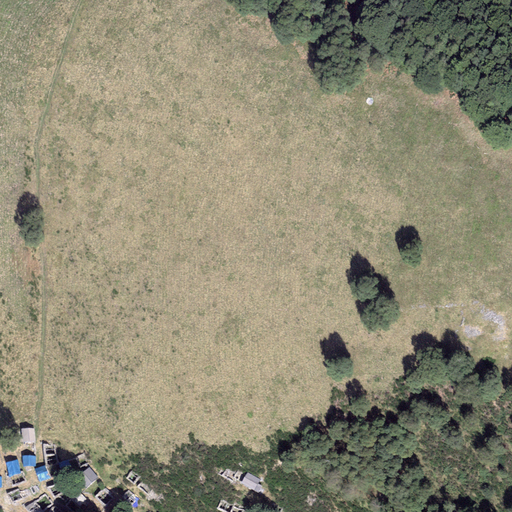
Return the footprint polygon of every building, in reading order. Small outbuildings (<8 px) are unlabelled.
[(33,430),(22,431),(23,442),(34,441),(33,430)] [(34,458),(23,458),(23,466),(34,466),(34,458)] [(17,463),(6,466),(9,475),(19,472),(17,463)] [(89,469),(77,480),(85,489),(97,478),(89,469)] [(247,475),(242,484),(254,490),(259,481),(247,475)] [(18,490),(7,495),(12,505),(23,500),(18,490)] [(74,494),(66,502),(77,511),(84,502),(74,494)] [(42,511),(34,502),(26,509),(28,511),(42,511)]
